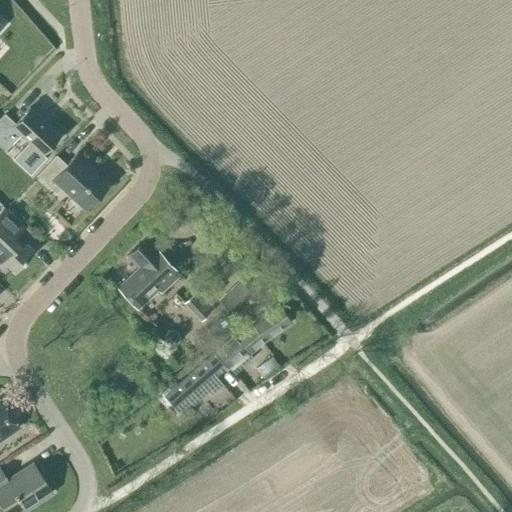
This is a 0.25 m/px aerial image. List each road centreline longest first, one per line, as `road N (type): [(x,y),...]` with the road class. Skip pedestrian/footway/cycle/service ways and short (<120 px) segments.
road 1 (residential): [(12,356),(22,316),(147,177),(148,148),(91,82),(77,0)]
road 2 (residential): [(78,511),(81,464),(12,356)]
